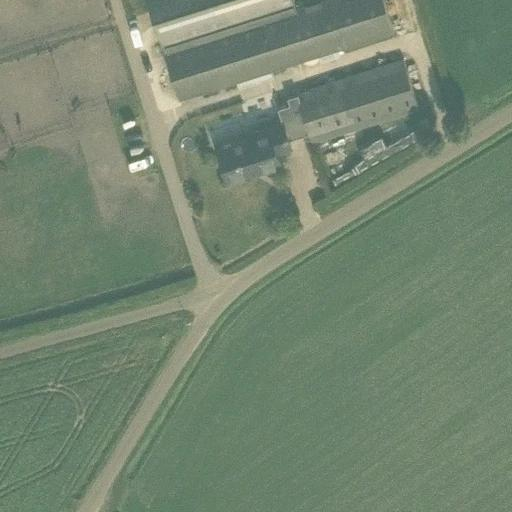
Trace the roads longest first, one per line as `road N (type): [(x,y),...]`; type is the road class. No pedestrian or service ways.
road 1 (unclassified): [(216,296),(511,109)]
road 2 (unclassified): [(216,296),(201,272),(115,0)]
road 3 (unclassified): [(86,511),(216,296)]
road 4 (unclassified): [(0,354),(216,296)]
